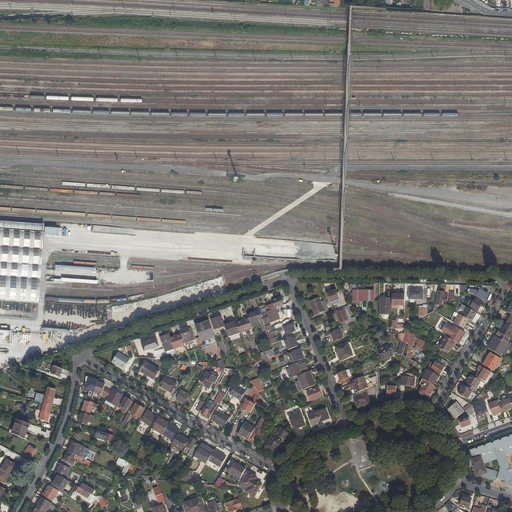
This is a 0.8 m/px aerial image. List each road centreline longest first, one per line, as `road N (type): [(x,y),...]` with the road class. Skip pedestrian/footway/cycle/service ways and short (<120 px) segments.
road 1 (residential): [(287,281),(509,282),(432,415)]
road 2 (residential): [(79,356),(281,474)]
road 3 (residential): [(79,356),(287,281)]
road 4 (residential): [(79,356),(66,422),(18,511)]
road 5 (residential): [(287,281),(348,428)]
